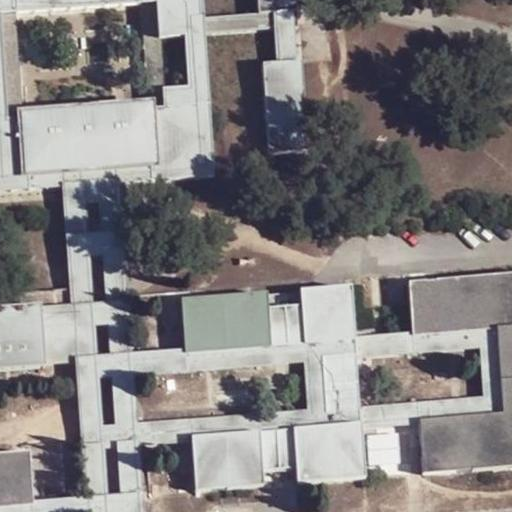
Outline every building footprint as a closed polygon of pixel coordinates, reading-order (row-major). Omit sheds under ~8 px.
[(258,0),(260,28),(195,32),(193,0),(0,0),(0,205),(63,200),(74,199),(110,197),(120,196),(206,190),(197,49),(275,43),(278,79),(263,80),(269,168),(307,165),(301,75),(298,75),(295,26),(297,25),(295,0),(258,0)] [(74,199),(63,200),(87,218),(100,216),(120,196),(110,197),(74,199)] [(132,370),(120,196),(100,216),(112,374),(132,370)] [(63,200),(71,319),(76,375),(99,374),(87,218),(63,200)] [(355,282),(357,324),(371,324),(369,281),(355,282)] [(511,288),(407,296),(411,348),(411,350),(497,345),(502,427),(420,433),(420,436),(424,487),(511,480),(511,288)] [(182,312),(185,365),(356,354),(356,352),(352,300),(182,312)] [(37,319),(0,320),(0,384),(13,384),(41,383),(41,379),(39,349),(37,322),(37,319)] [(76,375),(71,319),(37,322),(39,349),(41,379),(76,375)] [(481,361),(497,345),(411,350),(411,348),(356,352),(356,354),(185,365),(132,370),(134,389),(306,375),(306,372),(322,370),(356,368),(357,370),(481,361)] [(502,427),(497,345),(481,361),(484,413),(502,427)] [(326,425),(361,422),(357,370),(356,368),(322,370),(326,425)] [(132,370),(112,374),(113,395),(116,439),(118,460),(122,509),(121,511),(143,511),(139,458),(137,438),(134,389),(132,370)] [(326,425),(322,370),(306,372),(306,375),(311,423),(310,426),(326,425)] [(109,511),(105,461),(103,440),(100,396),(99,374),(76,375),(85,511),(109,511)] [(112,374),(99,374),(100,396),(113,395),(112,374)] [(502,427),(484,413),(361,422),(326,425),(310,426),(311,423),(137,438),(139,458),(192,455),(192,450),(362,438),(363,441),(420,436),(420,433),(502,427)] [(362,438),(192,450),(192,455),(193,469),(196,505),(265,500),(264,487),(296,484),(297,498),(366,492),(363,441),(362,438)] [(103,440),(105,461),(118,460),(116,439),(103,440)] [(32,511),(29,468),(0,470),(0,511),(32,511)]
